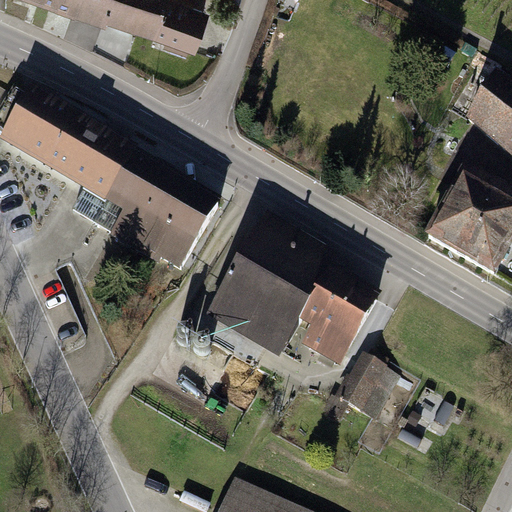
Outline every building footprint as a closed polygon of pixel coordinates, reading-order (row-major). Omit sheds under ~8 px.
[(68,0),(158,28),(195,42),(208,7),(191,0),(68,0)] [(511,87),(480,67),(446,119),(499,154),(493,164),(511,176),(511,87)] [(220,196),(33,90),(3,143),(125,212),(108,241),(173,278),(220,196)] [(511,221),(511,196),(446,164),(407,241),(483,279),(511,221)] [(352,263),(279,222),(226,317),(301,359),(309,344),(353,368),(393,296),(347,271),(352,263)] [(406,372),(369,354),(347,400),(385,418),(406,372)] [(319,511),(244,483),(233,511),(319,511)]
